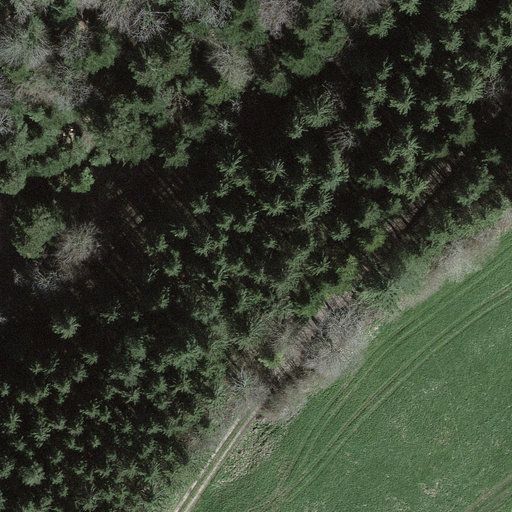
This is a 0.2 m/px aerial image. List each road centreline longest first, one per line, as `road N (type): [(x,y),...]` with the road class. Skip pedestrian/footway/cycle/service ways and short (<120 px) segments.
road 1 (trunk): [(50,0),(321,511)]
road 2 (track): [(179,511),(511,80)]
road 3 (track): [(0,246),(110,167),(193,136),(409,0)]
